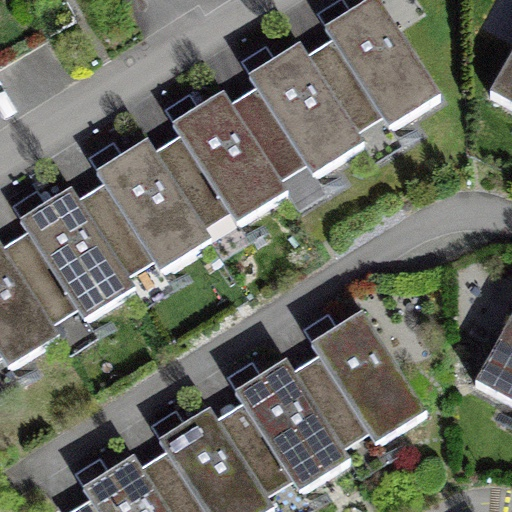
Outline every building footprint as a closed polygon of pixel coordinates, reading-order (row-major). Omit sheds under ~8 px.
[(21,0),(6,0),(0,4),(0,71),(22,58),(48,42),(21,0)] [(353,21),(301,52),(276,68),(225,99),(195,117),(150,145),(121,163),(72,193),(47,208),(0,237),(0,373),(56,339),(134,292),(211,244),(286,198),(362,151),(435,107),(374,8),(353,21)] [(511,110),(511,69),(494,101),(511,110)] [(272,511),(347,466),(420,421),(359,323),(338,335),(286,367),(264,381),(210,414),(186,429),(135,460),(109,476),(57,508),(60,511),(272,511)] [(511,408),(511,331),(479,391),(511,408)]
